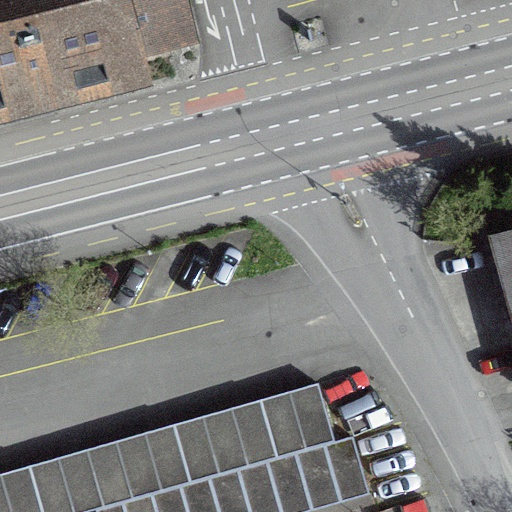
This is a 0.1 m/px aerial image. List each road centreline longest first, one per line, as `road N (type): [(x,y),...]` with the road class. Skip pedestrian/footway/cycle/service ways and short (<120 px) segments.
road 1 (residential): [(332,127),(358,201),(505,511)]
road 2 (primary): [(0,212),(332,127)]
road 3 (primary): [(332,127),(511,81)]
